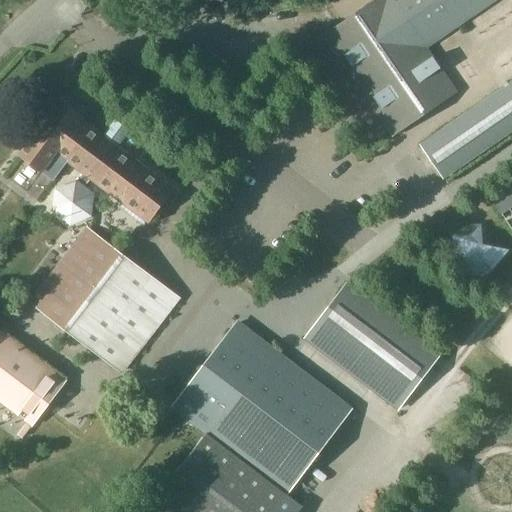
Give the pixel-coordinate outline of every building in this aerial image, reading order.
[(232,2),(230,0),(227,0),(220,9),(226,14),(229,11),(227,9),(232,2)] [(455,92),(425,48),(495,0),(381,0),(332,35),(398,131),(455,92)] [(511,84),(422,147),(443,177),(511,129),(511,84)] [(83,119),(61,101),(20,156),(41,172),(44,168),(55,177),(56,177),(68,162),(148,222),(173,189),(82,120),(83,119)] [(56,189),(53,212),(71,226),(93,217),(95,194),(77,180),(56,189)] [(511,185),(490,199),(506,223),(511,218),(511,185)] [(481,224),(441,226),(443,248),(458,250),(469,284),(498,251),(480,251),(481,224)] [(178,299),(95,235),(39,308),(122,372),(178,299)] [(347,284),(305,338),(398,409),(439,355),(347,284)] [(349,410),(236,323),(171,408),(205,433),(286,493),(349,410)] [(65,381),(0,331),(0,400),(32,425),(65,381)] [(286,493),(205,433),(157,497),(177,511),(300,511),(305,507),(286,493)] [(484,456),(476,464),(472,474),(470,484),(472,495),(477,504),(484,511),(485,511),(511,511),(511,450),(504,450),(493,451),(484,456)]
